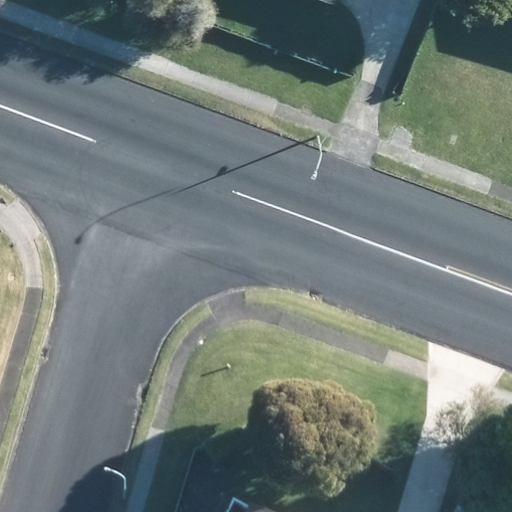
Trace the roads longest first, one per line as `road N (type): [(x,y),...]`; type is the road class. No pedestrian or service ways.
road 1 (tertiary): [(155,165),(511,294)]
road 2 (residential): [(53,511),(155,165)]
road 3 (tertiary): [(0,108),(155,165)]
